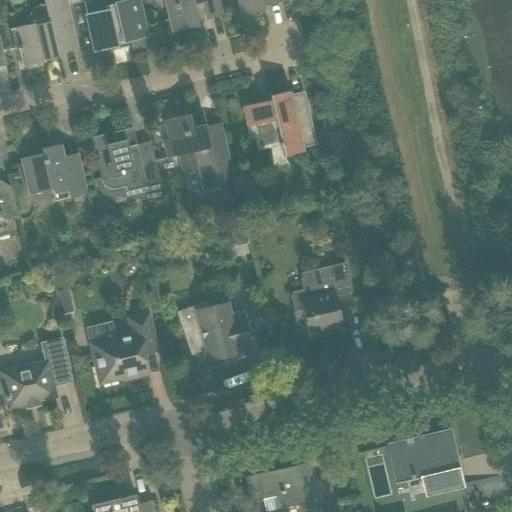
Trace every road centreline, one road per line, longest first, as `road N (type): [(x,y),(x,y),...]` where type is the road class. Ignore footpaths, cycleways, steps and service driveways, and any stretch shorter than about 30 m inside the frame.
road 1 (residential): [(180,439),(467,371),(501,373)]
road 2 (residential): [(0,109),(303,53)]
road 3 (residential): [(0,469),(168,431),(180,439)]
